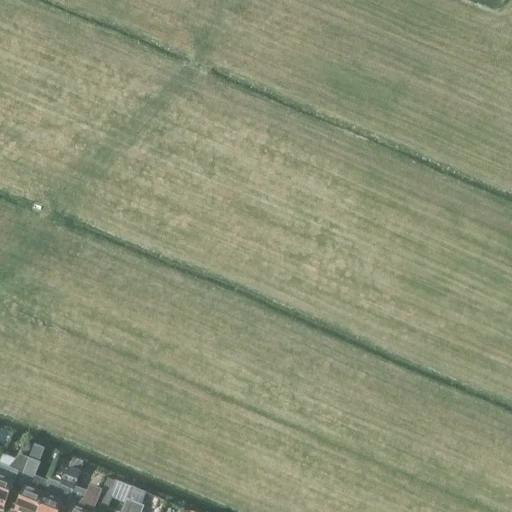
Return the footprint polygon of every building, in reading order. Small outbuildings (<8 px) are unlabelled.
[(0,511),(2,511),(5,504),(10,506),(18,485),(27,461),(21,458),(11,469),(10,471),(0,466),(0,511)] [(18,485),(10,506),(15,508),(13,511),(36,511),(43,495),(47,484),(35,479),(40,466),(30,462),(27,461),(18,485)] [(43,495),(36,511),(58,511),(62,503),(67,505),(79,475),(68,470),(60,489),(47,484),(43,495)] [(93,511),(104,511),(110,499),(124,505),(125,502),(130,488),(107,479),(106,481),(101,492),(93,511)] [(72,507),(70,511),(93,511),(101,492),(91,488),(84,504),(75,500),(72,507)] [(140,511),(142,508),(140,507),(145,494),(130,488),(125,502),(124,505),(120,511),(140,511)]
